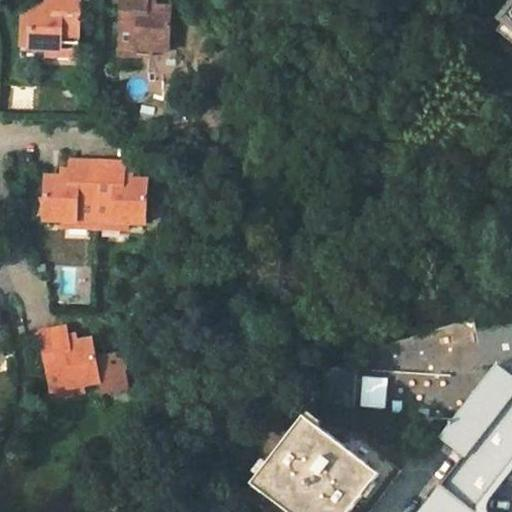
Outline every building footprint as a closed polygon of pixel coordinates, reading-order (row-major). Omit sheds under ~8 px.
[(32,57),(83,56),(83,0),(54,0),(55,13),(32,13),(32,57)] [(123,0),(122,57),(175,58),(176,14),(152,14),(152,0),(123,0)] [(511,2),(499,19),(511,29),(511,2)] [(48,226),(149,233),(152,189),(129,187),(130,171),(73,168),(73,185),(50,183),(48,226)] [(488,365),(511,364),(511,322),(484,330),(480,318),(381,348),(374,369),(411,373),(488,365)] [(57,401),(106,393),(108,404),(131,400),(128,380),(134,379),(131,360),(102,364),(99,349),(78,353),(76,338),(47,343),(57,401)] [(357,367),(324,365),(324,369),(317,408),(348,416),(357,367)] [(476,511),(474,510),(511,460),(511,367),(488,368),(435,437),(458,455),(415,511),(476,511)] [(340,442),(303,413),(242,492),(267,511),(365,511),(400,467),(350,430),(340,442)]
